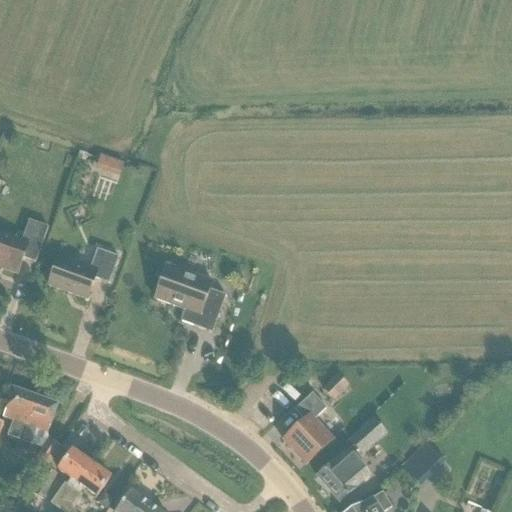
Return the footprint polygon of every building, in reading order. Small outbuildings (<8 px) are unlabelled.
[(120,163),(100,156),(96,168),(95,171),(108,174),(119,178),(120,176),(124,164),(120,163)] [(23,259),(35,263),(44,240),(31,235),(27,244),(0,234),(0,266),(4,268),(3,270),(17,275),(23,259)] [(95,279),(108,284),(118,258),(97,250),(89,271),(58,259),(48,286),(87,301),(95,279)] [(180,323),(212,334),(226,296),(209,291),(212,283),(167,266),(166,268),(170,269),(164,283),(161,282),(154,300),(184,311),(180,323)] [(345,383),(338,376),(322,390),(333,401),(348,387),(345,383)] [(7,436),(19,441),(25,426),(35,398),(13,390),(3,418),(12,421),(7,436)] [(295,411),(304,421),(283,441),(306,466),(332,441),(314,421),(326,410),(312,395),(295,411)] [(48,434),(57,406),(35,398),(25,426),(27,427),(21,441),(31,445),(36,430),(48,434)] [(37,457),(49,465),(60,447),(49,439),(37,457)] [(364,482),(352,468),(372,451),(362,439),(332,465),(332,464),(316,478),(339,504),(364,482)] [(438,455),(427,443),(402,468),(413,479),(415,481),(439,456),(438,455)] [(67,487),(65,485),(51,505),(59,511),(91,465),(72,452),(58,471),(71,481),(67,487)] [(96,498),(110,478),(91,465),(59,511),(61,511),(70,511),(81,496),(79,495),(83,489),(96,498)] [(34,488),(44,495),(55,478),(45,472),(34,488)] [(384,511),(391,508),(378,487),(358,500),(362,506),(352,511),(384,511)] [(145,511),(149,506),(130,492),(115,511),(145,511)] [(18,511),(23,504),(16,500),(10,509),(15,511),(18,511)]
